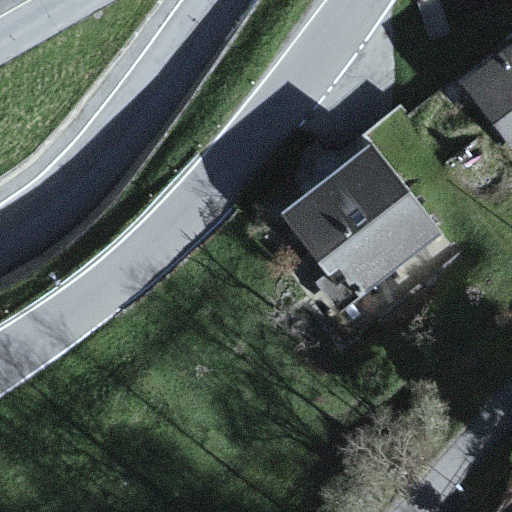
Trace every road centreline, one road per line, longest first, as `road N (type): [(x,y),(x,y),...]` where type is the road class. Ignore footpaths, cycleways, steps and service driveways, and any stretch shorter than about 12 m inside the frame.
road 1 (residential): [(0,363),(116,286),(282,104),(357,0)]
road 2 (residential): [(0,243),(79,186),(219,0)]
road 3 (tertiary): [(511,400),(407,511)]
